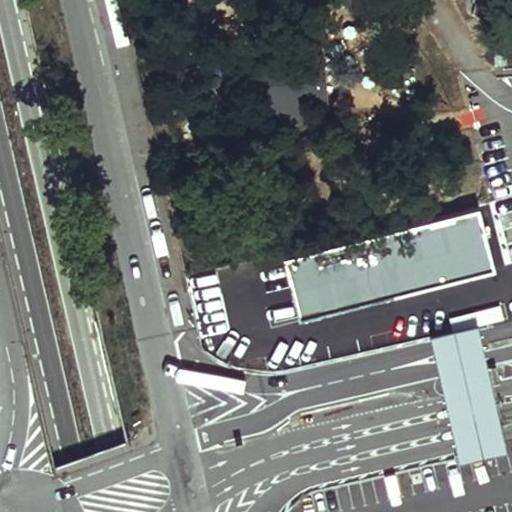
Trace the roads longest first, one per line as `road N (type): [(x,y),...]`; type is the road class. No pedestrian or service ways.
road 1 (primary): [(119,511),(3,0)]
road 2 (residential): [(176,448),(70,0)]
road 3 (primary): [(0,178),(76,511)]
road 4 (residential): [(0,325),(13,384),(2,490)]
road 5 (residential): [(176,448),(41,489)]
